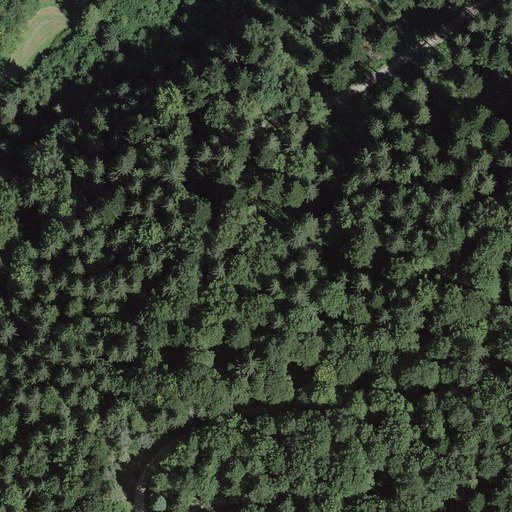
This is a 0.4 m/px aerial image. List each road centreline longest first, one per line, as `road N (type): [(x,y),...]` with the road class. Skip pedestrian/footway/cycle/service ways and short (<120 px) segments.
road 1 (track): [(0,259),(54,220),(337,113),(507,0)]
road 2 (track): [(137,511),(137,484),(155,460),(213,425),(255,411),(330,412),(366,400),(431,347),(511,322)]
road 3 (track): [(393,511),(267,501),(188,511)]
